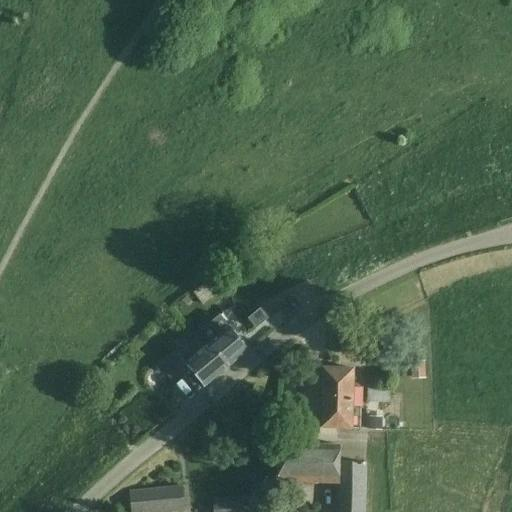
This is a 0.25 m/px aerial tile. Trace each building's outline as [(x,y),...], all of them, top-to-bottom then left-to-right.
[(260,310),(249,319),(256,328),(267,318),(260,310)] [(198,342),(204,348),(211,342),(230,365),(248,350),(229,327),(219,314),(193,336),(198,342)] [(230,365),(211,342),(204,348),(200,351),(189,360),(185,364),(191,371),(204,387),(230,365)] [(187,368),(176,354),(160,367),(171,381),(187,368)] [(426,379),(425,361),(410,362),(411,380),(426,379)] [(323,368),(321,428),(334,428),(341,428),(359,429),(360,386),(353,386),(354,369),(323,368)] [(369,417),(369,431),(382,431),(382,417),(369,417)] [(341,446),(280,444),(278,481),(338,483),(337,511),(364,511),(365,499),(366,463),(340,462),(341,446)] [(166,511),(184,510),(182,487),(130,492),(132,511),(166,511)] [(242,511),(241,498),(213,501),(214,511),(242,511)]
